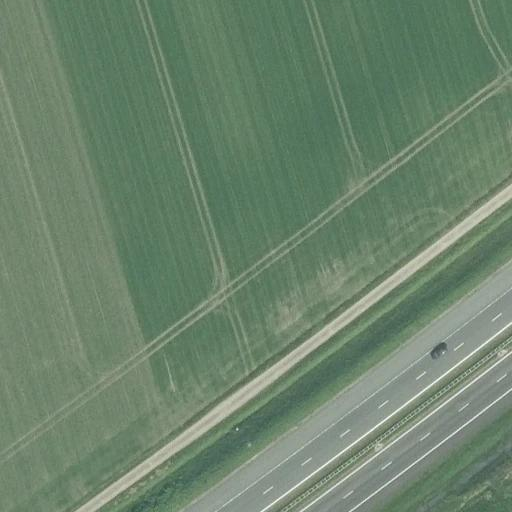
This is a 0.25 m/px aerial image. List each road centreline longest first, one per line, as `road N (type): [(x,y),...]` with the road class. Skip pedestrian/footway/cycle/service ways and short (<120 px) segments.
road 1 (unclassified): [(87,511),(511,193)]
road 2 (motorway): [(511,306),(242,511)]
road 3 (motorway): [(332,511),(511,371)]
